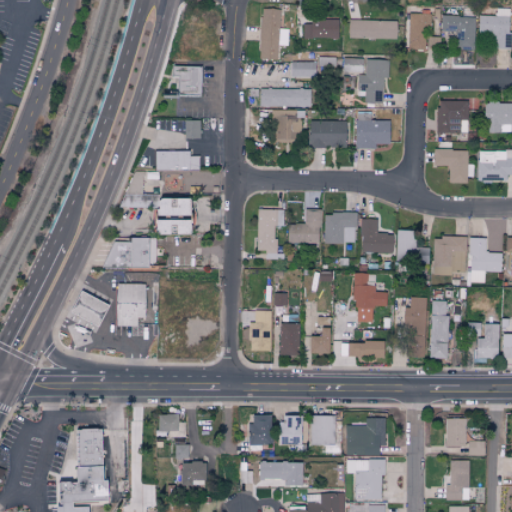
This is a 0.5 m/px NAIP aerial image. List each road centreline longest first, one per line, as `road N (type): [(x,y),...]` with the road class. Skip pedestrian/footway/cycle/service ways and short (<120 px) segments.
road 1 (secondary): [(13,385),(109,182),(166,0)]
road 2 (residential): [(232,387),(237,0)]
road 3 (tertiary): [(232,387),(511,391)]
road 4 (residential): [(237,184),(342,184),(437,206),(511,209)]
road 5 (residential): [(342,184),(418,183),(420,78),(511,78)]
road 6 (secondary): [(142,0),(118,85),(55,241)]
road 7 (tertiary): [(13,385),(232,387)]
road 8 (tertiary): [(0,193),(49,78),(69,0)]
road 9 (residential): [(417,511),(420,390)]
